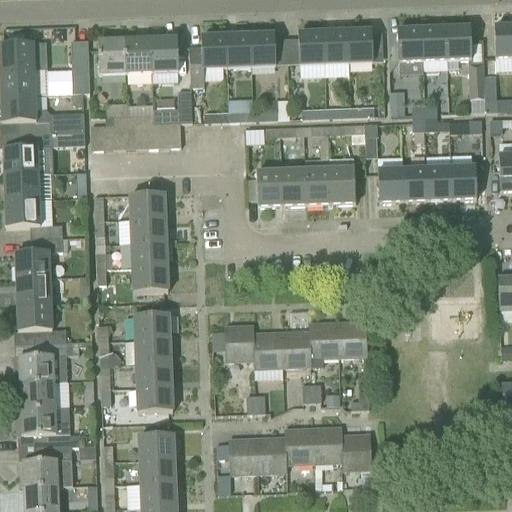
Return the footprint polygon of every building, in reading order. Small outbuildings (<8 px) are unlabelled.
[(511,30),(493,31),(494,63),(511,62),(511,30)] [(445,33),(446,65),(470,65),(469,32),(445,33)] [(422,66),(421,33),(396,34),(397,67),(398,67),(398,79),(422,78),(422,77),(422,66)] [(446,65),(445,33),(421,33),(422,66),(422,77),(422,78),(446,78),(446,65)] [(371,35),(346,36),(347,69),(372,68),(371,35)] [(346,36),(322,37),(323,69),(347,69),(346,36)] [(298,70),(323,69),(322,37),(297,38),(298,70)] [(274,39),(249,40),(250,72),(275,71),(274,39)] [(201,51),(188,52),(190,92),(202,92),(202,74),(226,73),(225,40),(200,41),(201,51)] [(226,73),(250,72),(249,40),(225,40),(226,73)] [(176,42),(150,43),(151,78),(177,77),(176,42)] [(150,43),(124,44),(125,79),(151,78),(150,43)] [(125,79),(124,44),(97,45),(98,80),(125,79)] [(75,72),(88,72),(87,45),(74,46),(75,72)] [(0,48),(0,75),(33,74),(32,48),(0,48)] [(484,103),(484,80),(483,69),(468,69),(469,104),(484,103)] [(76,99),(89,99),(88,72),(75,72),(76,99)] [(34,101),(33,74),(0,75),(0,98),(0,102),(34,101)] [(191,128),(190,96),(177,97),(177,113),(177,114),(178,128),(179,128),(191,128)] [(84,137),(83,118),(50,119),(45,114),(35,114),(34,101),(0,102),(1,128),(17,127),(17,141),(84,137)] [(496,118),(496,103),(484,103),(484,118),(496,118)] [(126,121),(126,108),(104,109),(105,123),(125,122),(126,121)] [(436,110),(423,111),(424,127),(437,126),(436,110)] [(411,111),(412,127),(424,127),(423,111),(411,111)] [(374,112),(350,113),(351,123),(374,122),(374,112)] [(178,128),(177,114),(177,113),(153,114),(153,120),(153,129),(156,129),(168,129),(178,128)] [(325,114),(326,124),(351,123),(350,113),(325,114)] [(325,114),(301,115),(302,125),(326,124),(325,114)] [(253,126),(252,116),(228,117),(228,126),(242,126),(253,126)] [(276,126),(276,116),(252,116),(253,126),(276,126)] [(228,126),(228,117),(203,118),(204,127),(228,126)] [(134,130),(146,129),(153,129),(153,120),(126,121),(125,122),(125,130),(134,130)] [(502,138),(502,124),(490,125),(490,138),(502,138)] [(481,138),(481,125),(468,126),(468,139),(481,138)] [(424,127),(424,137),(449,136),(449,126),(437,126),(424,127)] [(424,137),(424,127),(412,127),(412,137),(424,137)] [(180,152),(179,128),(178,128),(168,129),(169,153),(180,152)] [(146,129),(134,130),(135,154),(147,153),(146,129)] [(156,129),(153,129),(146,129),(147,153),(157,153),(156,129)] [(168,129),(156,129),(157,153),(169,153),(168,129)] [(351,130),(351,139),(364,139),(364,143),(377,142),(377,129),(351,130)] [(124,130),(112,131),(113,154),(125,154),(124,130)] [(134,130),(125,130),(124,130),(125,154),(135,154),(134,130)] [(326,140),(351,139),(351,130),(326,131),(326,140)] [(102,155),(101,131),(90,131),(91,155),(102,155)] [(112,131),(101,131),(102,155),(113,154),(112,131)] [(326,140),(326,131),(311,131),(311,141),(326,140)] [(296,142),(295,132),(278,133),(279,142),(296,142)] [(279,142),(278,133),(263,133),(263,143),(279,142)] [(36,153),(50,153),(84,151),(84,137),(17,141),(18,152),(2,153),(3,180),(37,178),(36,153)] [(511,194),(511,159),(498,160),(499,195),(511,194)] [(474,172),(449,173),(451,205),(475,204),(474,172)] [(353,173),(328,174),(329,209),(354,208),(353,173)] [(427,205),(451,205),(449,173),(425,174),(427,205)] [(329,209),(328,174),(304,175),(305,210),(329,209)] [(378,207),(403,206),(402,174),(377,175),(378,207)] [(402,174),(403,206),(427,205),(425,174),(402,174)] [(280,176),(281,211),(305,210),(304,175),(280,176)] [(257,211),(281,211),(280,176),(255,177),(257,211)] [(84,177),(76,177),(76,203),(85,203),(84,177)] [(38,204),(37,178),(3,180),(4,206),(38,204)] [(128,200),(129,225),(164,223),(163,199),(128,200)] [(94,202),(95,226),(104,226),(103,202),(94,202)] [(29,232),(29,244),(61,243),(61,230),(39,231),(38,204),(4,206),(5,232),(29,232)] [(130,249),(165,247),(164,223),(129,225),(130,249)] [(105,249),(104,226),(95,226),(96,249),(105,249)] [(14,257),(15,284),(49,283),(48,256),(62,256),(61,243),(29,244),(29,257),(14,257)] [(130,249),(131,273),(166,271),(165,247),(130,249)] [(105,258),(105,249),(96,249),(97,274),(106,274),(112,274),(112,258),(105,258)] [(131,273),(132,297),(134,297),(144,297),(167,296),(166,271),(131,273)] [(103,290),(106,290),(106,274),(97,274),(99,311),(105,310),(103,290)] [(511,280),(497,281),(498,314),(511,313),(511,280)] [(90,307),(89,281),(79,281),(80,307),(90,307)] [(50,309),(49,283),(15,284),(16,310),(50,309)] [(144,297),(134,297),(134,308),(142,308),(144,308),(144,297)] [(33,336),(33,349),(65,347),(65,334),(51,335),(50,309),(16,310),(17,337),(33,336)] [(134,345),(169,344),(168,319),(133,320),(134,345)] [(365,326),(336,327),(337,362),(366,361),(365,326)] [(336,327),(308,328),(309,363),(337,362),(336,327)] [(280,337),(281,373),(309,371),(309,363),(308,328),(308,336),(280,337)] [(98,331),(99,346),(108,346),(108,330),(98,331)] [(254,366),(253,338),(253,331),(223,331),(223,332),(224,367),(253,366),(254,366)] [(281,373),(280,337),(253,338),(254,366),(254,374),(281,373)] [(170,368),(169,344),(134,345),(135,369),(170,368)] [(53,387),(52,361),(78,360),(78,351),(90,351),(90,346),(65,347),(33,349),(34,361),(18,362),(18,372),(13,372),(13,389),(19,388),(53,387)] [(109,370),(108,346),(99,346),(100,371),(109,370)] [(171,392),(170,368),(135,369),(136,393),(171,392)] [(110,394),(109,370),(100,371),(100,394),(110,394)] [(93,411),(92,385),(83,386),(84,412),(93,411)] [(19,388),(20,414),(54,413),(53,387),(19,388)] [(502,422),(511,421),(511,388),(500,389),(502,422)] [(311,398),(310,389),(301,390),(301,399),(311,398)] [(310,389),(311,398),(320,398),(319,389),(310,389)] [(172,416),(171,392),(136,393),(136,418),(172,416)] [(111,410),(110,394),(100,394),(101,410),(111,410)] [(358,397),(358,406),(350,406),(350,415),(368,414),(367,397),(358,397)] [(311,398),(301,399),(302,408),(311,408),(311,398)] [(320,407),(320,398),(311,398),(311,408),(320,407)] [(255,409),(254,400),(245,401),(246,410),(255,409)] [(255,409),(264,409),(263,400),(254,400),(255,409)] [(255,409),(246,410),(246,419),(255,418),(255,409)] [(264,409),(255,409),(255,418),(264,418),(264,409)] [(55,439),(54,413),(20,414),(20,424),(15,424),(16,441),(37,440),(37,452),(69,451),(79,451),(79,440),(69,440),(69,439),(55,439)] [(113,466),(111,431),(102,431),(103,467),(113,466)] [(340,432),(312,433),(313,468),(341,467),(341,475),(342,475),(340,432)] [(340,432),(342,475),(370,474),(369,439),(341,440),(341,432),(340,432)] [(312,433),(284,434),(285,477),(286,477),(286,470),(313,468),(312,433)] [(283,442),(256,443),(257,478),(285,477),(284,434),(283,434),(283,442)] [(139,465),(173,464),(172,439),(138,440),(139,465)] [(228,479),(257,478),(256,443),(227,444),(228,479)] [(22,466),(23,493),(57,492),(57,491),(71,490),(69,451),(37,452),(38,465),(22,466)] [(174,488),(173,464),(139,465),(140,489),(174,488)] [(113,466),(103,467),(104,483),(113,482),(113,466)] [(169,511),(175,511),(174,488),(140,489),(140,511),(169,511)] [(97,503),(96,490),(87,490),(87,503),(97,503)] [(23,493),(23,511),(57,511),(57,492),(23,493)] [(104,511),(114,511),(114,498),(104,499),(104,511)]
